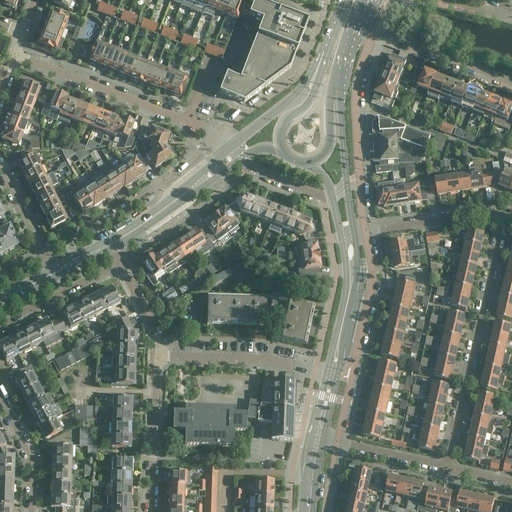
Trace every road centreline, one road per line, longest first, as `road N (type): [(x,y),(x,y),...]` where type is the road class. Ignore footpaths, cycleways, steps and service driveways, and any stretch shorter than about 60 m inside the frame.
road 1 (residential): [(359,176),(359,74),(376,30),(511,82)]
road 2 (residential): [(503,216),(445,467)]
road 3 (residential): [(218,133),(17,55)]
road 4 (residential): [(337,442),(369,288),(364,231)]
road 5 (residential): [(333,375),(250,359),(156,356)]
road 6 (residential): [(149,511),(156,356)]
road 7 (residential): [(364,231),(503,216)]
road 8 (residential): [(0,324),(119,264)]
road 9 (residential): [(33,511),(35,465),(0,395)]
